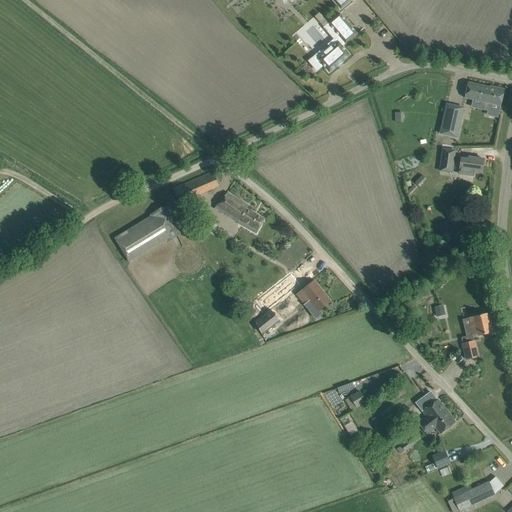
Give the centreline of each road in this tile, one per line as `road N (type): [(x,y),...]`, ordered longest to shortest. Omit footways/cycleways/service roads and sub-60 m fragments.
road 1 (unclassified): [(511,459),(311,238),(222,155),(399,69),(440,65),(511,79)]
road 2 (track): [(0,275),(98,211),(222,155),(26,0)]
road 3 (unclassified): [(511,311),(501,213),(511,123)]
